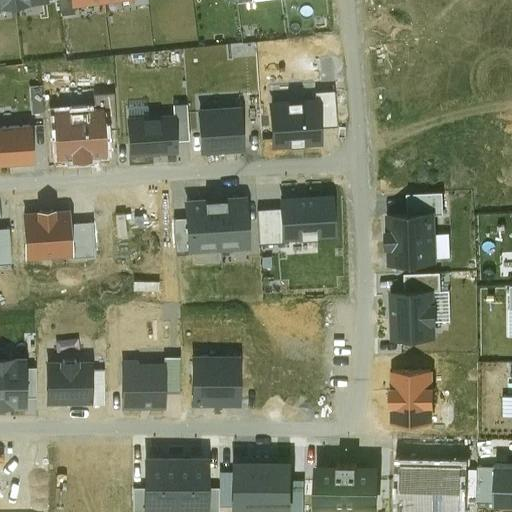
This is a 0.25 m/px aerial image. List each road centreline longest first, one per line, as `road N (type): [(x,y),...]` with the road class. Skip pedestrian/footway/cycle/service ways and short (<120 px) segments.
road 1 (residential): [(355,167),(358,429),(0,430)]
road 2 (residential): [(355,167),(0,187)]
road 3 (residential): [(346,0),(355,167)]
